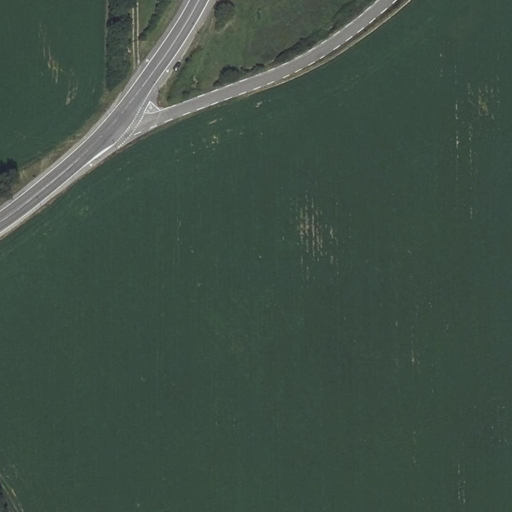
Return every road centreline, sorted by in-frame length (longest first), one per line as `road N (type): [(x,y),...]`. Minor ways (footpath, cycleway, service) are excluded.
road 1 (unclassified): [(386,0),(278,73),(152,119),(112,125)]
road 2 (residential): [(112,125),(199,0)]
road 3 (residential): [(0,221),(112,125)]
